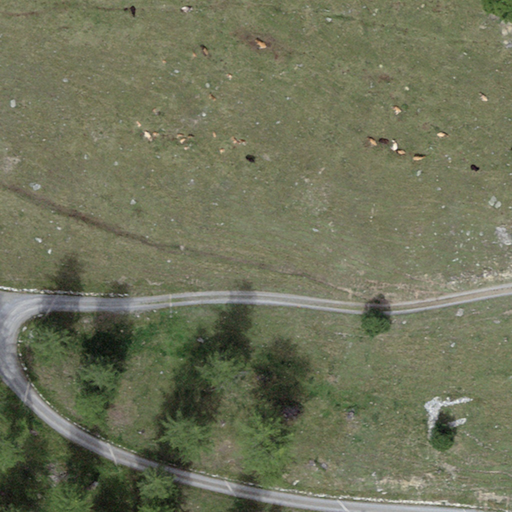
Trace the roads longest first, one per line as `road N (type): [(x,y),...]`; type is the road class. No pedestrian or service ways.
road 1 (track): [(15,319),(77,418),(119,444),(217,459),(317,488),(511,509)]
road 2 (track): [(511,277),(356,288),(61,288),(31,300),(15,319)]
